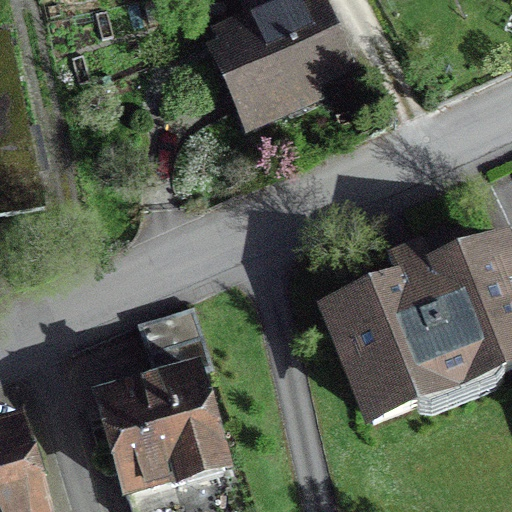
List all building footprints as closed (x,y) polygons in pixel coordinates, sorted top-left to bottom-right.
[(225,61),(211,67),(241,138),(315,107),(309,94),(346,78),(321,18),(302,26),(291,1),(214,34),(225,61)] [(4,39),(0,39),(0,215),(37,209),(4,39)] [(318,329),(367,453),(511,395),(511,268),(506,254),(318,329)] [(227,511),(194,394),(103,420),(129,511),(227,511)] [(39,511),(13,429),(0,432),(0,511),(39,511)]
